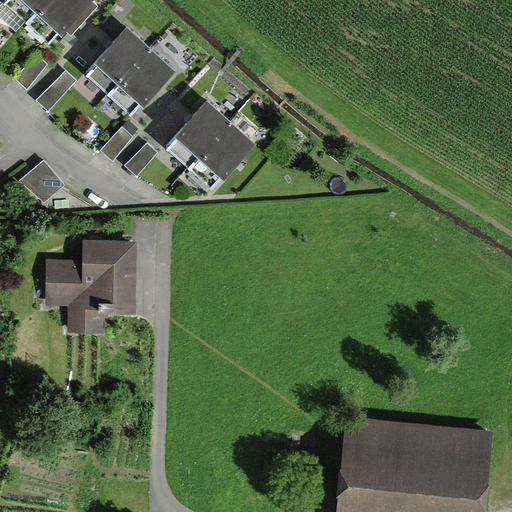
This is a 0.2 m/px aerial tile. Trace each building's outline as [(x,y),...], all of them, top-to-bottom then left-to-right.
[(6,0),(28,18),(43,0),(6,0)] [(43,0),(28,18),(51,39),(85,0),(43,0)] [(128,23),(87,70),(110,90),(152,43),(128,23)] [(152,43),(110,90),(134,111),(175,64),(152,43)] [(20,84),(42,100),(61,75),(38,59),(20,84)] [(58,114),(73,84),(58,77),(43,107),(58,114)] [(206,96),(165,143),(189,164),(230,117),(206,96)] [(230,117),(189,164),(212,185),(254,138),(230,117)] [(123,129),(104,153),(139,181),(158,158),(123,129)] [(65,186),(43,162),(25,178),(46,202),(65,186)] [(85,258),(42,257),(41,300),(69,301),(68,330),(100,331),(101,304),(136,305),(138,240),(85,238),(85,258)] [(483,511),(492,435),(352,421),(342,511),(483,511)]
